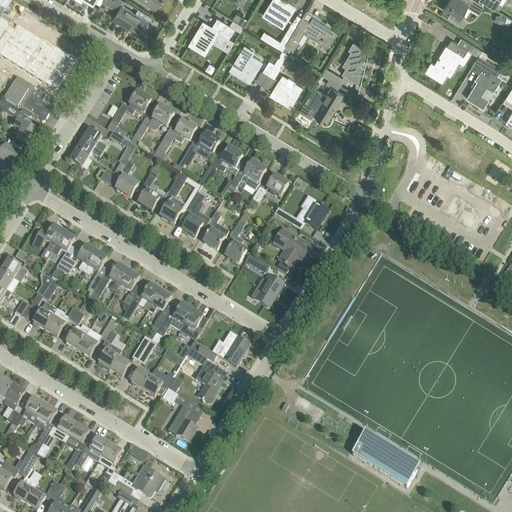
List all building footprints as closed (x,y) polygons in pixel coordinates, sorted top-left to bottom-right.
[(118,11),(113,19),(129,29),(130,27),(140,33),(141,32),(143,33),(148,24),(146,23),(150,17),(139,10),(136,15),(123,6),(125,2),(122,0),(103,0),(103,1),(118,11)] [(140,0),(155,9),(158,4),(160,4),(162,0),(140,0)] [(273,0),(272,0),(263,15),(283,27),(295,7),(284,0),(278,0),(277,2),(273,0)] [(450,14),(447,18),(463,27),(467,20),(460,16),(466,6),(469,8),(471,5),(477,8),(480,3),(474,0),(449,0),(443,10),(450,14)] [(494,0),(495,1),(493,0),(478,0),(479,0),(495,10),(501,0),(494,0)] [(236,14),(233,19),(243,26),(247,20),(236,14)] [(500,15),(498,22),(508,25),(511,19),(506,16),(506,17),(502,16),(500,15)] [(0,57),(56,92),(63,81),(67,84),(79,63),(75,61),(43,40),(42,41),(18,26),(15,31),(10,28),(13,23),(7,19),(3,17),(0,22),(0,57)] [(297,26),(288,40),(282,50),(288,54),(302,32),(328,48),(337,32),(313,17),(309,22),(303,18),(303,17),(297,26)] [(217,18),(211,27),(203,22),(189,44),(205,54),(212,42),(211,41),(214,34),(218,36),(220,33),(229,38),(235,29),(240,32),(243,27),(233,20),(229,25),(217,18)] [(283,37),(288,40),(297,26),(292,23),(283,37)] [(458,44),(454,41),(450,48),(446,45),(434,64),(431,62),(425,72),(442,82),(447,74),(450,77),(455,68),(452,66),(456,60),(464,65),(471,52),(478,57),(479,55),(482,51),(461,38),(458,44)] [(351,51),(342,65),(345,67),(342,74),(360,85),(360,86),(365,67),(364,67),(364,68),(361,66),(364,61),(366,62),(369,51),(366,51),(367,50),(358,45),(353,53),(351,51)] [(244,47),(233,65),(237,68),(234,72),(250,81),(257,68),(248,62),(254,52),(244,47)] [(288,54),(282,50),(268,74),(274,78),(280,69),(279,68),(288,54)] [(493,91),(502,78),(497,75),(501,69),(479,55),(471,68),(471,69),(472,67),(480,71),(475,79),(474,79),(477,81),(466,98),(483,109),(489,100),(481,95),(486,87),(493,91)] [(269,60),(262,71),(268,74),(274,63),(269,60)] [(321,74),(340,86),(340,85),(339,84),(342,78),(325,67),(321,74)] [(314,115),(326,122),(335,107),(337,108),(341,102),(339,100),(342,95),(343,95),(343,94),(337,91),(340,86),(321,74),(328,79),(325,84),(330,87),(325,96),(313,88),(303,105),(309,108),(311,105),(318,109),(314,115)] [(282,76),(274,90),(278,93),(275,97),(290,106),(302,88),(294,83),(291,89),(285,85),(289,80),(282,76)] [(51,99),(47,96),(44,97),(37,92),(35,93),(34,89),(35,89),(18,78),(4,100),(24,112),(22,115),(29,119),(33,118),(42,123),(45,123),(51,113),(50,111),(48,109),(47,107),(49,106),(52,102),(51,99)] [(116,79),(110,89),(114,91),(121,81),(116,79)] [(144,114),(152,102),(138,93),(126,113),(133,117),(137,110),(144,114)] [(14,109),(1,101),(0,102),(0,109),(10,116),(14,109)] [(117,110),(113,107),(108,116),(112,118),(117,110)] [(174,115),(161,107),(153,120),(153,119),(151,123),(145,119),(130,145),(136,149),(149,129),(154,132),(157,131),(161,125),(167,128),(174,115)] [(117,129),(125,114),(119,111),(108,130),(113,133),(123,139),(126,134),(117,129)] [(37,133),(18,121),(14,128),(21,132),(16,139),(29,147),(37,133)] [(177,131),(172,128),(153,158),(161,162),(173,142),(181,147),(185,140),(189,142),(197,129),(189,124),(188,125),(183,122),(177,131)] [(102,138),(90,130),(83,141),(103,154),(107,148),(99,143),(102,138)] [(124,140),(123,139),(113,133),(110,139),(121,145),(124,140)] [(212,156),(220,143),(206,135),(197,150),(191,147),(180,165),(183,167),(186,167),(188,163),(190,164),(196,155),(201,159),(206,152),(212,156)] [(83,141),(77,151),(89,159),(92,154),(100,159),(103,154),(83,141)] [(15,169),(22,157),(6,147),(0,156),(0,159),(4,162),(2,166),(8,170),(11,167),(13,168),(12,169),(13,169),(14,169),(15,169)] [(235,170),(243,157),(229,149),(224,157),(219,164),(214,161),(204,178),(210,182),(217,170),(224,174),(229,166),(235,170)] [(82,170),(89,159),(77,151),(70,162),(82,170)] [(112,173),(105,184),(110,187),(119,174),(122,173),(128,162),(125,167),(120,164),(114,174),(112,173)] [(134,166),(128,162),(122,173),(128,176),(134,166)] [(266,172),(252,163),(243,178),(237,175),(226,193),(232,197),(241,183),(256,192),(260,185),(259,184),(263,177),(264,178),(267,174),(266,173),(266,172)] [(107,170),(100,181),(105,184),(112,173),(107,170)] [(151,174),(142,188),(147,191),(139,205),(152,213),(155,207),(159,210),(165,200),(155,194),(158,188),(152,185),(157,177),(151,174)] [(124,177),(116,191),(130,199),(139,186),(124,177)] [(289,185),(275,177),(267,190),(281,198),(289,185)] [(177,179),(168,193),(173,196),(161,218),(174,226),(185,207),(174,200),(185,183),(177,179)] [(261,189),(253,201),(259,205),(267,192),(261,189)] [(185,226),(182,231),(188,234),(187,236),(194,241),(195,239),(196,239),(202,228),(204,226),(195,221),(199,214),(203,208),(203,205),(202,205),(206,199),(204,198),(198,194),(187,212),(192,215),(190,218),(185,226)] [(300,217),(298,220),(304,223),(303,224),(306,226),(316,232),(329,212),(323,208),(324,207),(322,206),(322,207),(316,204),(314,202),(307,212),(304,210),(300,217)] [(278,210),(274,216),(292,227),(296,221),(284,214),(278,210)] [(211,231),(204,244),(217,252),(225,239),(229,232),(217,225),(222,217),(216,214),(208,225),(214,229),(212,231),(211,231)] [(245,214),(234,232),(239,236),(250,217),(245,214)] [(52,254),(64,234),(61,232),(62,229),(55,225),(54,228),(54,227),(44,243),(37,239),(33,246),(40,250),(46,241),(51,244),(47,251),(52,254)] [(301,252),(306,256),(311,248),(283,230),(273,245),(284,252),(277,263),(281,265),(277,271),(287,277),(288,277),(286,276),(290,269),(291,270),(291,269),(301,252)] [(75,240),(64,234),(52,254),(57,258),(61,251),(67,254),(75,240)] [(226,257),(239,265),(247,252),(241,248),(244,242),(238,238),(226,257)] [(83,274),(96,253),(86,247),(77,261),(82,264),(78,271),(83,274)] [(107,260),(96,253),(83,274),(89,277),(93,270),(99,274),(107,260)] [(62,273),(69,260),(64,257),(56,269),(62,273)] [(254,258),(250,266),(266,275),(271,268),(254,258)] [(21,284),(28,273),(21,269),(22,269),(8,260),(1,272),(14,280),(21,284)] [(76,264),(69,260),(62,273),(68,277),(76,264)] [(120,286),(128,273),(118,266),(110,280),(115,283),(111,290),(116,293),(120,286)] [(1,272),(0,273),(0,287),(7,292),(14,280),(1,272)] [(132,275),(128,273),(120,286),(131,293),(139,279),(140,277),(134,273),(132,275)] [(89,289),(94,292),(103,277),(97,274),(89,289)] [(37,294),(43,298),(53,282),(41,275),(40,277),(41,287),(37,294),(38,294),(37,294)] [(286,286),(269,276),(265,282),(267,284),(256,302),(268,309),(276,296),(278,298),(286,286)] [(103,277),(94,292),(87,302),(101,311),(103,308),(96,303),(109,281),(103,277)] [(59,285),(53,282),(43,298),(44,298),(43,299),(49,303),(59,285)] [(152,284),(151,286),(150,286),(142,300),(147,303),(143,309),(148,312),(160,292),(157,290),(158,288),(152,284)] [(0,303),(3,298),(8,301),(12,295),(7,292),(0,287),(0,303)] [(164,295),(160,292),(148,312),(153,315),(157,309),(163,313),(171,299),(172,296),(166,292),(164,295)] [(44,298),(43,298),(37,294),(30,306),(34,309),(36,310),(43,299),(44,298)] [(128,296),(124,303),(129,306),(134,299),(128,296)] [(129,306),(120,322),(126,326),(140,303),(134,299),(129,306)] [(22,317),(29,306),(23,302),(16,314),(22,317)] [(179,333),(192,312),(182,305),(174,319),(169,316),(167,319),(166,318),(156,334),(157,334),(159,331),(165,335),(170,327),(179,333)] [(22,317),(27,321),(34,309),(30,306),(29,306),(22,317)] [(57,311),(53,318),(45,331),(57,339),(68,320),(72,323),(79,312),(73,309),(67,318),(64,317),(65,315),(57,311)] [(42,311),(33,324),(45,331),(53,318),(42,311)] [(85,316),(79,312),(72,323),(78,327),(85,316)] [(202,320),(203,318),(192,312),(179,333),(196,343),(207,323),(202,320)] [(207,341),(217,325),(222,329),(227,321),(216,314),(202,338),(207,341)] [(151,331),(156,334),(166,318),(161,316),(153,328),(151,331)] [(107,341),(112,333),(118,324),(111,320),(100,338),(90,331),(78,351),(90,359),(101,340),(106,343),(107,341)] [(231,324),(228,329),(236,334),(239,329),(231,324)] [(74,331),(66,344),(78,351),(90,331),(83,327),(81,330),(76,327),(74,331)] [(107,341),(111,344),(116,336),(112,333),(107,341)] [(138,362),(151,340),(145,337),(132,359),(138,362)] [(250,346),(237,338),(223,360),(236,368),(250,346)] [(157,344),(151,340),(138,362),(144,366),(157,344)] [(185,361),(187,357),(191,350),(192,349),(186,346),(179,357),(185,361)] [(202,347),(197,354),(208,361),(213,364),(218,357),(202,347)] [(102,369),(109,373),(118,357),(107,350),(99,364),(104,367),(102,369)] [(221,371),(207,363),(208,361),(197,354),(191,350),(187,357),(204,368),(196,381),(206,387),(198,399),(209,405),(223,383),(216,378),(221,371)] [(171,362),(174,356),(167,352),(164,357),(171,362)] [(111,371),(122,378),(131,365),(118,357),(109,373),(109,374),(111,371)] [(66,363),(63,371),(79,376),(82,368),(66,363)] [(140,370),(131,384),(142,391),(151,377),(140,370)] [(154,371),(151,377),(142,391),(155,398),(161,389),(165,392),(167,390),(167,389),(173,379),(174,378),(168,374),(166,378),(154,371)] [(0,403),(2,404),(13,386),(2,379),(0,381),(0,403)] [(173,379),(167,389),(175,393),(178,389),(181,384),(173,379)] [(25,394),(13,386),(2,404),(12,410),(6,421),(12,424),(18,414),(14,412),(17,407),(25,394)] [(175,395),(168,390),(162,401),(172,407),(179,397),(175,395)] [(33,426),(45,406),(34,399),(26,412),(24,416),(28,418),(26,422),(33,426)] [(50,425),(57,413),(45,406),(33,426),(44,432),(38,441),(44,445),(50,434),(55,427),(50,425)] [(195,428),(200,419),(183,408),(168,432),(176,437),(189,445),(198,430),(195,428)] [(24,418),(18,414),(12,424),(12,425),(4,437),(9,439),(16,427),(18,428),(24,418)] [(69,439),(78,425),(66,418),(58,432),(69,439)] [(90,433),(78,425),(69,439),(81,446),(90,433)] [(407,489),(414,478),(420,469),(365,435),(353,456),(407,489)] [(98,463),(101,458),(109,445),(98,438),(95,443),(91,440),(82,454),(76,466),(81,469),(88,457),(98,463)] [(122,452),(109,445),(101,458),(114,466),(122,452)] [(134,449),(130,455),(137,459),(141,453),(134,449)] [(76,466),(82,454),(77,450),(65,469),(71,473),(76,466)] [(29,452),(22,464),(26,466),(27,466),(34,455),(29,452)] [(26,466),(20,476),(25,479),(38,458),(38,457),(34,455),(27,466),(26,466)] [(1,471),(0,472),(0,489),(4,492),(8,485),(12,479),(14,480),(18,475),(19,473),(15,471),(5,464),(4,466),(1,471)] [(132,488),(150,499),(162,480),(144,469),(132,488)] [(102,479),(95,490),(102,494),(106,488),(109,483),(112,478),(115,473),(109,470),(103,480),(102,479)] [(119,482),(112,478),(109,483),(114,487),(123,492),(131,497),(134,491),(119,482)] [(22,484),(14,498),(26,505),(34,492),(38,484),(30,479),(29,482),(26,480),(23,484),(22,484)] [(45,498),(34,492),(26,505),(38,511),(45,500),(50,503),(60,487),(54,483),(45,498)] [(66,490),(60,487),(50,503),(55,506),(51,511),(67,511),(68,511),(70,509),(64,505),(63,502),(60,500),(66,490)] [(119,497),(123,492),(114,487),(111,491),(111,492),(119,497)] [(91,511),(102,494),(95,490),(95,491),(96,492),(83,511),(91,511)] [(139,511),(136,510),(140,503),(131,497),(123,492),(119,497),(118,500),(128,506),(125,511),(123,510),(121,511),(139,511)]
